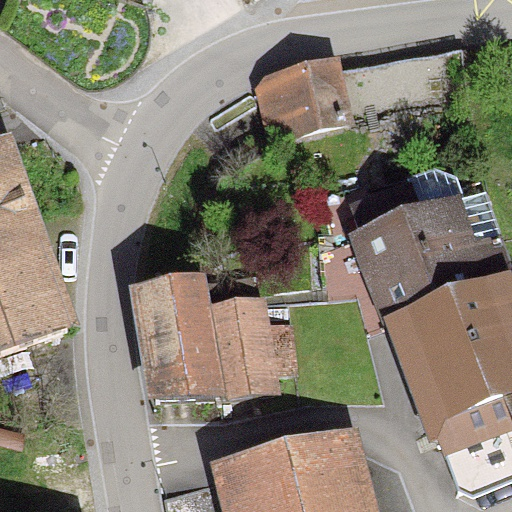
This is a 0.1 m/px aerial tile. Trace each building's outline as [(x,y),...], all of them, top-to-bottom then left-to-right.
[(353,125),(339,57),(306,62),(266,77),(256,92),(268,139),(297,132),(298,137),(353,125)] [(0,347),(75,323),(12,136),(0,139),(0,347)] [(409,182),(349,203),(360,230),(349,234),(383,318),(511,270),(487,192),(465,197),(458,177),(435,169),(408,178),(409,182)] [(511,272),(511,270),(383,318),(430,443),(439,440),(458,492),(473,499),(511,481),(511,421),(502,400),(511,395),(511,272)] [(213,305),(206,273),(131,287),(148,398),(227,397),(213,305)] [(282,395),(268,296),(213,305),(227,397),(228,403),(282,395)] [(511,395),(502,400),(511,421),(511,395)] [(379,511),(360,427),(211,463),(222,511),(379,511)]
